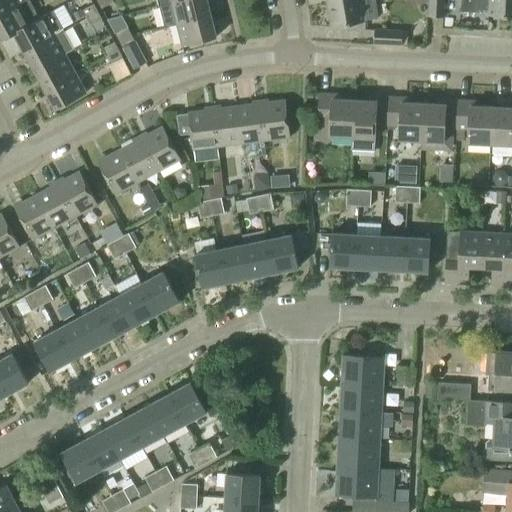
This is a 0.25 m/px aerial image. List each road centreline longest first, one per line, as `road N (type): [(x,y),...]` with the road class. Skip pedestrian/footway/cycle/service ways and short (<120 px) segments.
road 1 (residential): [(0,449),(233,325),(280,311)]
road 2 (residential): [(20,159),(190,74),(290,57)]
road 3 (residential): [(290,57),(511,68)]
road 4 (residential): [(511,318),(306,307)]
road 5 (residential): [(306,307),(297,511)]
